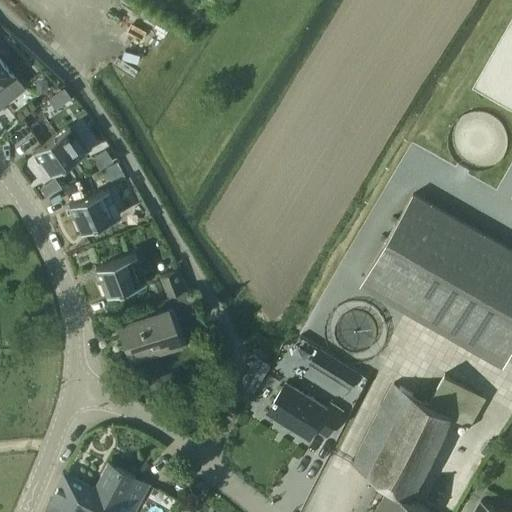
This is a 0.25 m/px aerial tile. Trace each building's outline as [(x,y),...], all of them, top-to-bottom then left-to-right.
[(0,104),(6,100),(21,86),(22,85),(0,58),(0,104)] [(63,130),(33,149),(49,173),(78,154),(85,149),(75,135),(69,139),(63,130)] [(104,148),(92,157),(99,167),(111,159),(104,148)] [(120,162),(104,171),(115,192),(132,183),(120,162)] [(54,176),(47,181),(53,191),(61,186),(54,176)] [(107,186),(68,203),(80,231),(119,214),(107,186)] [(506,362),(511,350),(511,249),(414,193),(363,279),(506,362)] [(128,254),(95,267),(105,295),(144,280),(137,264),(132,266),(128,254)] [(179,267),(160,274),(167,294),(187,287),(179,267)] [(164,294),(158,280),(148,283),(154,297),(164,294)] [(186,289),(174,293),(179,304),(190,300),(186,289)] [(171,305),(117,325),(130,359),(184,339),(171,305)] [(318,348),(309,362),(349,388),(359,373),(318,348)] [(393,382),(351,464),(388,487),(373,511),(429,511),(431,511),(410,498),(452,416),(455,418),(472,389),(444,373),(428,401),(393,382)] [(286,381),(267,412),(309,439),(316,428),(327,435),(343,409),(331,402),(328,407),(286,381)] [(43,511),(108,511),(111,509),(116,511),(132,511),(148,483),(140,479),(131,474),(107,461),(94,486),(63,471),(51,496),(43,511)] [(500,511),(501,510),(482,498),(473,511),(500,511)]
